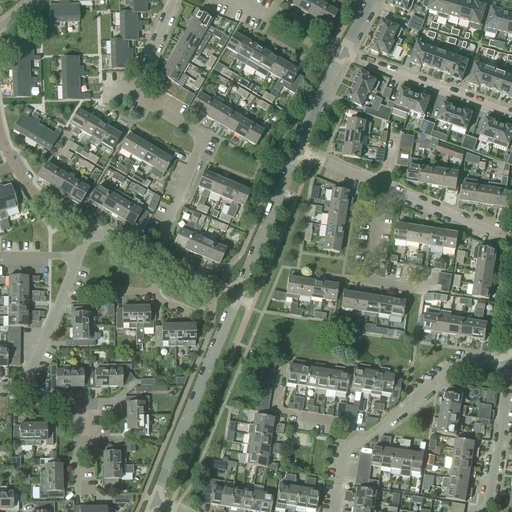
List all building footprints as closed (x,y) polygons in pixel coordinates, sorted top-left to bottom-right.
[(146,5),(151,5),(151,0),(130,1),(130,15),(137,14),(147,14),(146,5)] [(288,0),(286,4),(297,10),(302,0),(288,0)] [(302,0),(297,10),(308,16),(316,1),(316,0),(302,0)] [(410,13),(414,0),(390,0),(388,6),(406,12),(410,13)] [(430,0),(428,9),(427,11),(438,14),(442,0),(430,0)] [(437,18),(447,21),(448,21),(449,18),(449,17),(453,0),(442,0),(438,14),(437,18)] [(464,2),(456,0),(453,0),(449,17),(449,18),(459,21),(464,2)] [(327,7),(316,1),(308,16),(319,22),(327,7)] [(51,24),(65,23),(65,2),(60,3),(60,6),(50,7),(51,24)] [(69,2),(65,2),(65,23),(79,23),(78,6),(69,6),(69,2)] [(459,21),(469,24),(475,6),(474,5),(464,2),(459,21)] [(469,24),(468,28),(480,32),(482,26),(481,25),(486,7),(475,4),(474,5),(475,6),(469,24)] [(338,13),(327,7),(319,22),(329,28),(338,13)] [(484,33),(495,36),(496,36),(497,32),(496,32),(502,12),(491,9),(484,33)] [(507,35),(511,16),(502,14),(502,12),(496,32),(497,32),(507,35)] [(197,13),(191,24),(206,32),(220,40),(225,44),(228,38),(222,35),(209,27),(212,21),(197,13)] [(137,23),(137,14),(130,15),(120,15),(120,29),(141,28),(141,23),(137,23)] [(421,28),(424,22),(412,17),(409,23),(421,28)] [(377,36),(397,46),(400,47),(403,41),(398,39),(402,31),(398,29),(381,21),(377,30),(379,31),(377,36)] [(421,28),(409,23),(407,28),(419,34),(421,28)] [(191,24),(185,34),(199,43),(206,32),(191,24)] [(141,28),(120,29),(121,42),(128,42),(138,41),(137,33),(142,33),(141,28)] [(185,34),(179,45),(193,53),(199,43),(185,34)] [(237,55),(245,41),(235,34),(226,49),(237,55)] [(377,36),(370,51),(379,55),(380,53),(388,57),(388,56),(391,58),(397,46),(377,36)] [(225,44),(220,40),(217,45),(222,49),(225,44)] [(237,55),(234,60),(244,66),(247,62),(256,47),(245,41),(237,55)] [(12,43),(12,57),(33,56),(32,51),(29,51),(28,42),(12,43)] [(111,56),(132,56),(132,51),(128,51),(128,42),(121,42),(111,42),(111,56)] [(406,56),(411,59),(416,46),(410,44),(406,56)] [(420,68),(427,48),(416,44),(416,46),(411,59),(409,64),(420,68)] [(179,45),(173,55),(187,64),(193,53),(179,45)] [(247,62),(244,66),(255,73),(255,72),(258,68),(266,53),(256,47),(247,62)] [(437,52),(427,48),(420,68),(421,66),(431,70),(437,52)] [(447,55),(437,52),(431,70),(441,73),(447,55)] [(258,68),(255,72),(266,78),(268,74),(277,60),(266,53),(258,68)] [(173,55),(166,66),(181,74),(187,64),(173,55)] [(458,59),(447,55),(441,73),(451,77),(450,78),(451,79),(458,59)] [(12,57),(13,71),(29,70),(29,61),(33,61),(33,56),(12,57)] [(132,60),(132,56),(111,56),(112,70),(129,70),(128,60),(132,60)] [(210,56),(207,62),(213,65),(216,60),(210,56)] [(61,59),(62,73),(83,72),(82,67),(78,68),(78,59),(61,59)] [(458,59),(451,79),(461,82),(468,63),(458,59)] [(268,74),(279,80),(287,66),(277,60),(268,74)] [(479,88),(479,87),(485,69),(475,65),(468,85),(479,88)] [(168,81),(173,84),(174,85),(181,74),(166,66),(160,77),(162,78),(168,81)] [(296,76),(298,72),(287,66),(279,80),(273,89),(278,92),(281,87),(289,92),(294,95),(297,90),(303,80),(296,76)] [(224,77),(227,71),(222,68),(219,74),(224,77)] [(479,87),(489,90),(495,72),(485,69),(479,87)] [(13,71),(13,84),(34,84),(33,79),(30,79),(29,70),(13,71)] [(229,80),(232,74),(227,71),(224,77),(229,80)] [(62,73),(62,87),(79,86),(79,77),(83,77),(83,72),(62,73)] [(360,72),(353,87),(370,95),(372,90),(376,92),(379,84),(376,82),(368,78),(369,76),(360,72)] [(489,90),(499,94),(507,72),(505,76),(495,72),(489,90)] [(508,99),(509,99),(511,90),(511,73),(507,72),(499,94),(509,97),(508,99)] [(198,77),(195,83),(200,86),(204,81),(198,77)] [(214,82),(219,85),(223,80),(217,77),(214,82)] [(156,89),(161,92),(168,81),(162,78),(156,89)] [(224,88),(227,82),(223,80),(219,85),(224,88)] [(161,92),(167,95),(173,84),(168,81),(161,92)] [(245,89),(248,84),(243,81),(240,86),(245,89)] [(30,88),(34,88),(34,84),(13,84),(14,99),(30,98),(30,88)] [(167,95),(172,98),(178,87),(174,85),(173,84),(167,95)] [(253,86),(248,84),(245,89),(250,92),(253,86)] [(79,86),(62,87),(63,101),(84,100),(84,95),(79,95),(79,86)] [(172,98),(177,101),(184,90),(178,87),(172,98)] [(370,95),(353,87),(351,93),(348,92),(344,101),(361,108),(368,94),(370,95)] [(241,98),(244,92),(238,89),(235,95),(241,98)] [(382,121),(387,123),(392,109),(408,115),(414,96),(409,94),(409,92),(400,89),(395,104),(388,102),(386,108),(382,121)] [(177,101),(183,104),(189,94),(184,90),(177,101)] [(266,101),(269,96),(264,93),(261,98),(266,101)] [(189,94),(183,104),(188,107),(194,97),(189,94)] [(191,109),(202,115),(210,101),(200,95),(191,109)] [(271,104),(274,99),(269,96),(266,101),(271,104)] [(414,96),(408,115),(410,112),(423,116),(430,99),(421,96),(420,98),(414,96)] [(202,115),(212,122),(221,107),(210,101),(202,115)] [(256,107),(261,110),(265,104),(259,101),(256,107)] [(437,121),(451,126),(457,111),(451,109),(452,107),(443,104),(437,121)] [(376,119),(382,121),(386,108),(380,106),(378,113),(376,119)] [(212,122),(223,128),(231,114),(221,107),(212,122)] [(363,115),(376,119),(378,113),(365,109),(363,115)] [(78,111),(70,125),(75,129),(72,134),(77,137),(80,131),(80,132),(89,117),(78,111)] [(462,113),(457,111),(451,126),(466,132),(472,115),(463,111),(462,113)] [(223,128),(233,134),(242,120),(231,114),(223,128)] [(26,137),(36,120),(32,117),(30,121),(22,116),(13,130),(26,137)] [(80,132),(91,138),(100,123),(89,117),(80,132)] [(485,119),(479,136),(488,139),(486,143),(492,145),(494,141),(499,126),(494,124),(494,123),(485,119)] [(26,137),(37,144),(46,130),(38,125),(40,122),(36,120),(26,137)] [(242,120),(233,134),(244,140),(252,126),(242,120)] [(350,121),(348,133),(364,136),(366,123),(350,121)] [(418,134),(421,135),(424,136),(429,123),(423,121),(418,134)] [(91,138),(102,144),(110,130),(100,123),(91,138)] [(434,125),(429,123),(424,136),(426,137),(430,138),(434,125)] [(252,126),(244,140),(255,147),(263,133),(252,126)] [(505,128),(499,126),(494,141),(492,145),(507,150),(508,147),(509,147),(511,137),(511,128),(506,126),(505,128)] [(53,134),(46,130),(37,144),(50,151),(60,134),(55,131),(53,134)] [(112,150),(121,136),(110,130),(102,144),(112,150)] [(346,133),(345,135),(347,136),(346,146),(362,148),(364,136),(348,133),(346,133)] [(121,150),(132,157),(140,142),(129,136),(121,150)] [(400,142),(413,144),(414,138),(401,136),(400,142)] [(461,149),(467,151),(471,139),(465,136),(461,149)] [(467,151),(473,153),(477,141),(471,139),(467,151)] [(70,150),(73,144),(67,141),(64,147),(70,150)] [(33,142),(30,146),(37,151),(40,147),(33,142)] [(132,157),(142,163),(151,148),(140,142),(132,157)] [(412,150),(413,144),(400,142),(399,148),(412,150)] [(448,157),(450,148),(438,144),(437,153),(448,157)] [(342,154),(342,157),(344,158),(360,160),(362,148),(346,146),(344,155),(342,154)] [(142,163),(153,169),(161,154),(151,148),(142,163)] [(411,156),(412,150),(399,148),(398,154),(411,156)] [(450,148),(448,157),(462,162),(463,158),(463,153),(460,152),(450,148)] [(65,158),(68,153),(63,150),(59,155),(65,158)] [(91,163),(94,157),(88,154),(87,155),(82,152),(80,156),(85,159),(91,163)] [(163,175),(172,160),(161,154),(153,169),(163,175)] [(411,156),(398,154),(397,160),(410,162),(410,160),(411,156)] [(396,167),(409,169),(410,162),(397,160),(396,167)] [(423,161),(410,160),(410,162),(409,169),(407,182),(415,183),(415,185),(419,185),(422,168),(423,161)] [(80,168),(86,171),(89,165),(83,162),(80,168)] [(48,186),(57,171),(46,165),(38,179),(45,183),(44,184),(48,186)] [(116,170),(122,174),(125,168),(119,165),(116,170)] [(431,186),(434,170),(422,168),(419,185),(423,186),(424,185),(431,186)] [(443,189),(446,172),(434,170),(431,186),(439,187),(439,188),(443,189)] [(53,188),(59,192),(68,177),(57,171),(48,186),(52,189),(53,188)] [(455,193),(458,174),(446,172),(443,189),(448,190),(447,192),(455,193)] [(117,182),(120,177),(114,173),(111,179),(117,182)] [(205,173),(198,188),(204,190),(201,196),(206,199),(209,193),(210,193),(216,178),(205,173)] [(69,199),(78,184),(68,177),(59,192),(66,195),(65,196),(69,199)] [(82,177),(78,184),(69,199),(73,201),(72,202),(73,203),(73,202),(78,205),(79,204),(80,204),(85,196),(87,197),(90,191),(89,190),(83,186),(87,180),(82,177)] [(137,183),(142,186),(146,181),(140,177),(137,183)] [(210,193),(221,198),(227,182),(216,178),(210,193)] [(477,181),(464,179),(461,202),(469,203),(469,204),(473,205),(476,188),(477,181)] [(231,202),(232,202),(239,187),(227,182),(221,198),(231,202)] [(488,190),(485,206),(493,207),(493,208),(497,209),(500,192),(501,186),(489,184),(488,190)] [(10,185),(0,188),(0,222),(6,220),(7,220),(7,219),(5,212),(16,208),(17,208),(15,201),(17,201),(14,191),(12,192),(10,185)] [(500,192),(497,209),(502,209),(502,208),(510,209),(511,194),(511,193),(506,193),(507,186),(501,185),(501,186),(500,192)] [(91,194),(86,203),(95,209),(97,206),(101,209),(110,194),(113,190),(106,186),(104,191),(99,188),(94,196),(91,194)] [(132,191),(138,195),(141,189),(135,186),(132,191)] [(236,207),(237,204),(244,207),(250,192),(239,187),(232,202),(231,202),(225,216),(233,219),(237,208),(236,207)] [(318,188),(311,187),(310,200),(316,201),(318,188)] [(485,206),(488,190),(476,188),(473,205),(478,205),(478,204),(485,206)] [(332,190),(330,203),(346,205),(348,193),(332,190)] [(110,194),(101,209),(112,215),(120,200),(110,194)] [(122,221),(131,206),(130,206),(133,201),(122,195),(120,200),(112,215),(122,221)] [(134,199),(132,201),(133,201),(130,206),(131,206),(122,221),(133,227),(134,225),(139,228),(148,214),(141,210),(140,212),(135,209),(139,202),(134,199)] [(330,203),(328,215),(344,217),(346,205),(330,203)] [(201,213),(204,207),(198,204),(195,211),(201,213)] [(195,226),(196,227),(200,216),(194,213),(190,224),(180,231),(176,235),(178,238),(174,247),(186,251),(192,236),(191,236),(195,226)] [(217,220),(224,223),(226,217),(220,214),(217,220)] [(328,215),(326,227),(342,229),(344,217),(328,215)] [(9,229),(6,220),(0,222),(3,231),(9,229)] [(220,231),(223,225),(216,223),(214,229),(220,231)] [(402,224),(397,224),(394,242),(406,244),(409,227),(402,226),(402,224)] [(340,241),(342,229),(326,227),(324,239),(340,241)] [(409,227),(406,244),(406,249),(418,251),(418,246),(421,228),(417,227),(417,228),(409,227)] [(421,228),(418,246),(431,248),(433,231),(426,229),(426,228),(421,228)] [(192,236),(186,251),(197,256),(203,241),(197,238),(200,231),(194,229),(191,236),(192,236)] [(433,231),(431,248),(443,249),(446,231),(441,231),(441,232),(433,231)] [(446,231),(443,249),(455,251),(458,234),(450,233),(450,232),(446,231)] [(340,241),(324,239),(322,251),(338,253),(340,241)] [(197,256),(208,261),(214,245),(203,241),(197,256)] [(219,265),(226,250),(214,245),(208,261),(219,265)] [(478,262),(494,265),(496,252),(475,249),(474,260),(478,260),(478,262)] [(492,277),(494,265),(478,262),(476,274),(492,277)] [(439,274),(438,280),(450,282),(451,276),(439,274)] [(490,288),(492,277),(476,274),(474,286),(490,288)] [(8,277),(8,288),(28,288),(28,281),(33,281),(33,283),(39,283),(39,277),(8,277)] [(288,278),(285,298),(297,300),(298,297),(300,280),(288,278)] [(312,282),(300,280),(298,297),(310,299),(312,282)] [(450,282),(438,280),(437,286),(441,287),(449,288),(450,282)] [(324,284),(312,282),(310,299),(322,301),(324,284)] [(334,303),(337,286),(324,284),(322,301),(334,303)] [(490,288),(474,286),(472,298),(488,301),(490,288)] [(8,288),(8,298),(39,298),(39,293),(33,293),(33,294),(28,294),(28,288),(8,288)] [(340,310),(352,312),(355,295),(343,293),(340,310)] [(367,297),(355,295),(352,312),(364,314),(367,297)] [(364,314),(376,316),(379,299),(367,297),(364,314)] [(8,298),(8,308),(28,308),(28,301),(33,301),(33,303),(39,303),(39,298),(8,298)] [(376,316),(388,317),(391,301),(379,299),(376,316)] [(389,318),(388,323),(400,325),(401,319),(403,303),(392,301),(391,301),(388,317),(389,318)] [(484,341),(487,324),(482,324),(484,311),(485,311),(486,303),(478,302),(474,322),(475,322),(472,339),(484,341)] [(148,307),(135,307),(135,330),(136,330),(136,346),(142,346),(142,340),(143,340),(143,330),(153,330),(153,322),(155,322),(155,306),(148,306),(148,307)] [(135,330),(135,307),(122,308),(122,314),(115,314),(116,330),(122,330),(122,325),(128,325),(128,330),(135,330)] [(8,308),(8,318),(39,318),(39,317),(39,313),(32,313),(32,314),(27,314),(28,308),(8,308)] [(72,316),(72,328),(94,328),(94,321),(89,321),(89,315),(87,315),(86,308),(70,309),(70,316),(72,316)] [(426,315),(423,332),(436,333),(438,317),(439,312),(427,310),(426,315)] [(450,319),(438,317),(436,333),(448,335),(450,319)] [(8,318),(8,334),(21,334),(21,328),(27,328),(27,321),(32,321),(32,323),(39,323),(39,318),(8,318)] [(463,321),(450,319),(448,335),(460,337),(463,321)] [(460,337),(472,339),(475,322),(474,322),(463,321),(460,337)] [(168,344),(168,348),(174,348),(175,348),(174,326),(161,326),(161,332),(155,332),(155,348),(162,348),(162,344),(168,344)] [(194,348),(194,340),(197,340),(197,331),(194,331),(194,326),(174,326),(175,348),(182,348),(182,343),(188,343),(188,348),(194,348)] [(94,341),(95,341),(94,334),(94,328),(72,328),(72,342),(78,341),(78,347),(94,347),(94,341)] [(296,387),(300,362),(296,362),(295,367),(289,366),(286,385),(296,387)] [(303,363),(300,362),(296,387),(305,388),(308,369),(302,368),(303,363)] [(305,388),(315,390),(319,365),(315,365),(315,370),(308,369),(305,388)] [(315,390),(325,391),(328,372),(322,371),(323,366),(319,365),(315,390)] [(108,388),(108,366),(101,366),(101,371),(94,371),(94,374),(88,374),(89,390),(95,390),(95,389),(108,388)] [(131,366),(127,366),(120,366),(120,370),(115,370),(115,366),(108,366),(108,388),(121,388),(121,387),(126,387),(134,380),(127,372),(127,370),(131,370),(131,366)] [(360,394),(360,391),(364,367),(361,366),(360,371),(353,370),(350,393),(355,393),(360,394)] [(56,367),(50,367),(50,383),(56,383),(56,389),(69,389),(69,367),(62,367),(62,371),(56,371),(56,367)] [(89,390),(88,374),(82,374),(82,371),(76,371),(76,367),(69,367),(69,389),(82,389),(82,390),(89,390)] [(360,391),(370,393),(373,373),(368,373),(369,368),(368,367),(364,367),(360,391)] [(325,391),(324,398),(334,400),(335,393),(339,368),(336,368),(335,373),(328,372),(325,391)] [(345,395),(348,375),(342,374),(343,369),(339,368),(335,393),(345,395)] [(262,369),(261,376),(273,377),(274,371),(262,369)] [(380,394),(384,370),(381,369),(380,374),(373,373),(370,393),(370,395),(380,397),(380,394)] [(384,370),(380,394),(390,396),(389,399),(388,408),(396,404),(397,400),(398,400),(401,381),(393,380),(394,376),(392,376),(389,375),(389,370),(387,370),(384,370)] [(176,387),(183,387),(187,379),(175,379),(176,387)] [(271,390),(272,383),(260,381),(259,388),(271,390)] [(437,400),(436,404),(466,409),(466,408),(461,407),(462,398),(463,391),(450,389),(449,396),(443,395),(442,400),(437,399),(437,400)] [(269,402),(270,396),(258,394),(257,400),(269,402)] [(127,418),(148,418),(148,398),(141,398),(125,399),(125,406),(126,406),(127,418)] [(466,409),(436,404),(436,407),(441,408),(440,414),(459,418),(459,417),(464,418),(466,409)] [(338,405),(336,418),(344,420),(346,406),(338,405)] [(268,408),(256,406),(255,413),(267,414),(268,408)] [(433,420),(433,423),(463,428),(458,427),(459,418),(440,414),(439,421),(433,420)] [(254,416),(252,427),(283,431),(284,426),(278,426),(277,427),(273,426),(274,420),(254,416)] [(126,438),(149,437),(148,418),(127,418),(127,430),(126,430),(126,438)] [(463,428),(433,423),(432,427),(437,428),(436,434),(456,438),(457,431),(462,432),(463,428)] [(46,426),(33,426),(33,448),(40,448),(40,443),(45,443),(45,447),(52,447),(52,424),(46,424),(46,426)] [(33,448),(33,426),(20,426),(20,432),(13,432),(13,448),(33,448)] [(282,437),(283,431),(252,427),(248,426),(247,436),(248,436),(271,440),(272,434),(276,435),(276,436),(282,437)] [(270,446),(271,440),(248,436),(247,446),(280,451),(281,446),(275,445),(274,447),(270,446)] [(372,463),(371,467),(381,469),(386,438),(381,437),(380,444),(379,449),(374,448),(373,457),(372,463)] [(391,471),(394,451),(388,450),(388,446),(390,446),(391,439),(386,438),(381,469),(391,471)] [(394,451),(391,471),(401,472),(406,441),(401,441),(399,448),(399,452),(394,451)] [(406,441),(401,472),(400,477),(410,479),(411,474),(414,454),(407,453),(408,448),(410,448),(411,442),(406,441)] [(456,441),(454,451),(478,455),(479,452),(474,451),(475,444),(456,441)] [(420,455),(414,454),(411,474),(421,475),(426,445),(420,444),(420,449),(421,450),(420,455)] [(247,446),(245,456),(267,460),(268,455),(279,456),(280,451),(247,446)] [(436,448),(429,447),(428,451),(434,452),(433,455),(440,456),(441,448),(436,448)] [(103,467),(125,467),(124,448),(108,448),(108,454),(103,454),(103,467)] [(454,451),(453,461),(472,464),(473,458),(478,459),(478,455),(454,451)] [(360,455),(359,461),(372,463),(373,457),(360,455)] [(267,460),(245,456),(244,465),(246,466),(277,471),(278,466),(271,465),(271,466),(266,466),(267,460)] [(39,473),(39,480),(62,480),(61,467),(55,467),(55,461),(39,461),(39,468),(44,468),(44,473),(39,473)] [(371,470),(371,467),(372,463),(359,461),(358,468),(371,470)] [(453,461),(451,471),(475,475),(476,471),(471,470),(472,464),(453,461)] [(103,469),(101,469),(101,475),(103,475),(103,480),(101,480),(101,487),(117,487),(117,480),(120,480),(120,475),(132,475),(132,467),(125,467),(103,467),(103,469)] [(451,471),(450,481),(469,484),(470,478),(474,479),(475,475),(451,471)] [(369,482),(370,476),(357,474),(356,480),(369,482)] [(285,511),(286,507),(291,477),(286,476),(285,482),(286,482),(285,487),(278,486),(275,505),(275,510),(285,511)] [(296,478),(291,477),(286,507),(296,509),(299,489),(293,488),(293,483),(295,484),(296,478)] [(305,490),(299,489),(296,509),(306,510),(311,480),(306,479),(305,485),(306,486),(305,490)] [(62,480),(39,480),(40,487),(38,487),(38,500),(47,500),(63,500),(63,493),(62,493),(62,480)] [(311,480),(306,510),(316,511),(319,493),(314,492),(314,487),(315,481),(311,480)] [(369,482),(356,480),(355,486),(368,488),(369,482)] [(203,496),(211,497),(210,506),(217,507),(216,511),(214,511),(219,511),(223,488),(224,484),(205,481),(203,496)] [(469,484),(450,481),(448,491),(472,494),(473,491),(468,490),(469,484)] [(223,488),(219,511),(222,511),(223,509),(230,510),(233,490),(233,485),(224,484),(223,488)] [(11,511),(18,511),(18,496),(12,496),(12,494),(6,494),(6,489),(0,488),(0,510),(11,511)] [(239,511),(243,491),(233,490),(230,510),(237,511),(236,511),(239,511)] [(346,493),(345,499),(375,503),(377,493),(357,490),(356,497),(352,496),(352,494),(346,493)] [(243,511),(244,511),(249,511),(252,493),(243,491),(239,511),(243,511)] [(472,494),(448,491),(446,500),(465,503),(466,497),(472,498),(472,494)] [(252,493),(249,511),(259,511),(262,494),(252,493)] [(262,494),(259,511),(270,511),(272,496),(262,494)] [(389,505),(398,507),(400,495),(395,495),(395,499),(394,498),(393,502),(394,502),(394,505),(389,504),(389,505)] [(132,496),(112,497),(112,505),(132,504),(132,496)] [(345,499),(344,504),(355,505),(354,510),(365,511),(373,511),(375,503),(345,499)]
